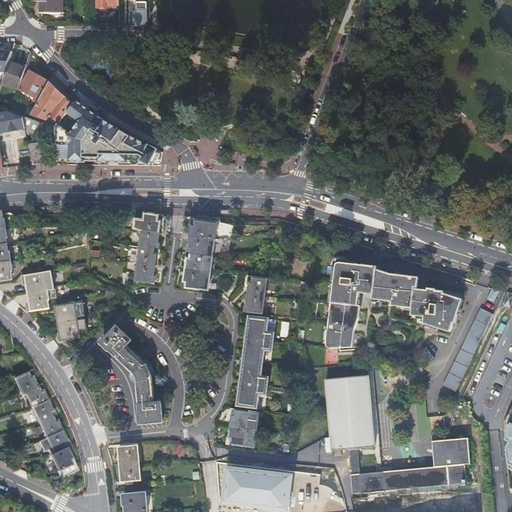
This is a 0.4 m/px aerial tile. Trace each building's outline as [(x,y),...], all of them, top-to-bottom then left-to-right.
[(33,0),(33,2),(43,2),(43,13),(63,14),(62,0),(33,0)] [(119,6),(119,0),(98,0),(98,8),(100,8),(102,11),(106,11),(108,8),(118,8),(118,6),(119,6)] [(142,27),(147,21),(146,2),(146,1),(135,2),(135,26),(142,27)] [(0,70),(6,71),(9,62),(10,59),(12,52),(0,51),(0,70)] [(9,62),(26,68),(27,64),(10,59),(9,62)] [(2,84),(19,89),(26,68),(9,62),(6,71),(2,84)] [(48,81),(30,71),(20,90),(36,98),(34,102),(36,103),(48,81)] [(68,113),(74,105),(64,97),(50,84),(33,115),(47,120),(50,116),(53,118),(60,123),(68,113)] [(89,111),(77,102),(74,105),(68,113),(81,123),(71,135),(58,125),(58,126),(55,129),(58,162),(69,162),(85,162),(85,158),(98,158),(98,162),(101,162),(109,162),(128,162),(128,161),(132,161),(132,162),(134,165),(138,165),(140,163),(140,161),(142,161),(150,165),(151,163),(157,152),(157,151),(149,147),(148,148),(144,146),(145,145),(131,138),(130,137),(128,140),(121,136),(123,133),(105,122),(103,121),(89,111)] [(12,112),(23,116),(26,109),(15,104),(12,112)] [(12,118),(23,116),(12,112),(11,112),(5,110),(5,109),(2,108),(5,122),(0,123),(0,125),(1,133),(26,129),(24,119),(12,121),(12,118)] [(42,123),(29,118),(23,116),(24,119),(26,129),(26,132),(37,136),(42,123)] [(29,145),(41,143),(40,137),(28,139),(29,145)] [(29,145),(33,165),(45,163),(41,143),(29,145)] [(160,154),(157,152),(151,163),(154,165),(160,154)] [(0,264),(11,263),(10,253),(8,254),(6,238),(7,238),(4,221),(3,221),(2,215),(2,213),(0,212),(0,264)] [(135,230),(143,231),(159,234),(162,217),(146,215),(145,217),(145,221),(136,219),(135,230)] [(216,241),(218,224),(210,223),(193,221),(190,238),(207,241),(207,240),(216,241)] [(159,234),(143,231),(136,281),(153,283),(159,234)] [(205,257),(207,241),(190,238),(188,255),(205,257)] [(382,253),(373,250),(370,258),(379,261),(382,253)] [(213,258),(205,257),(188,255),(186,271),(210,274),(213,258)] [(342,260),(347,262),(346,261),(343,258),(342,258),(342,257),(341,257),(340,257),(339,257),(338,257),(337,258),(336,258),(336,259),(335,260),(334,261),(334,262),(334,263),(333,268),(335,269),(336,265),(336,263),(337,262),(337,261),(338,261),(338,260),(339,260),(340,260),(341,260),(342,260)] [(362,266),(347,262),(342,260),(341,260),(340,260),(339,260),(338,260),(338,261),(337,261),(337,262),(336,263),(336,265),(335,269),(333,268),(331,284),(330,287),(331,304),(327,331),(326,345),(326,346),(326,347),(327,348),(327,349),(328,349),(329,349),(329,350),(330,350),(353,348),(354,333),(359,319),(361,302),(361,301),(361,300),(360,300),(360,299),(359,299),(360,294),(364,295),(365,295),(372,296),(372,298),(372,300),(377,301),(387,302),(391,303),(391,307),(406,309),(412,309),(412,312),(411,317),(417,318),(423,319),(423,321),(423,325),(430,327),(433,328),(437,329),(450,333),(453,324),(454,325),(457,316),(459,309),(460,306),(460,305),(461,304),(460,303),(460,302),(459,301),(459,300),(458,300),(457,299),(443,295),(443,293),(435,292),(435,291),(427,290),(427,291),(414,290),(414,288),(417,289),(419,279),(415,279),(391,276),(377,271),(377,268),(362,266)] [(12,271),(11,263),(0,264),(0,281),(12,280),(11,272),(12,271)] [(208,291),(210,274),(186,271),(183,288),(200,290),(208,291)] [(28,284),(29,295),(48,292),(47,292),(54,290),(51,274),(23,278),(24,285),(28,284)] [(268,281),(251,278),(246,313),(263,315),(268,281)] [(48,292),(29,295),(31,304),(27,305),(28,312),(48,309),(49,309),(47,300),(57,299),(55,291),(48,292)] [(59,326),(77,322),(76,319),(85,318),(83,304),(75,305),(67,307),(62,307),(56,308),(59,326)] [(443,387),(455,393),(493,316),(481,310),(443,387)] [(274,335),(266,334),(268,320),(249,318),(238,406),(257,408),(259,394),(266,395),(268,379),(261,378),(265,350),(272,351),(274,335)] [(72,339),(79,338),(78,331),(86,330),(85,320),(79,321),(77,322),(59,326),(61,341),(66,340),(72,339)] [(139,415),(140,425),(163,422),(162,404),(155,404),(152,376),(148,366),(142,360),(132,351),(139,343),(118,328),(102,344),(109,351),(110,350),(121,361),(120,362),(133,374),(132,375),(135,382),(136,382),(138,400),(139,399),(141,415),(139,415)] [(65,449),(69,447),(66,441),(57,423),(58,423),(52,411),(51,411),(42,393),(43,392),(40,386),(37,388),(32,379),(33,379),(31,373),(14,381),(22,396),(25,395),(46,440),(39,442),(44,453),(48,451),(50,455),(65,449)] [(351,448),(354,492),(468,484),(466,464),(473,464),(471,438),(435,441),(437,468),(361,473),(359,447),(377,446),(372,376),(328,379),(333,450),(351,448)] [(247,428),(256,430),(258,416),(258,414),(249,413),(237,411),(233,411),(232,418),(231,427),(247,429),(247,428)] [(247,429),(231,427),(230,437),(229,444),(245,447),(254,448),(256,430),(247,429)] [(184,456),(187,448),(178,445),(175,452),(184,456)] [(121,464),(138,463),(137,447),(129,447),(124,448),(119,448),(121,464)] [(65,449),(50,455),(57,471),(55,472),(59,479),(77,471),(70,457),(70,458),(65,449)] [(140,479),(138,463),(121,464),(122,481),(127,481),(132,480),(140,479)] [(289,511),(294,474),(226,466),(221,504),(284,511),(289,511)] [(147,511),(146,494),(123,496),(124,505),(125,505),(125,511),(147,511)]
